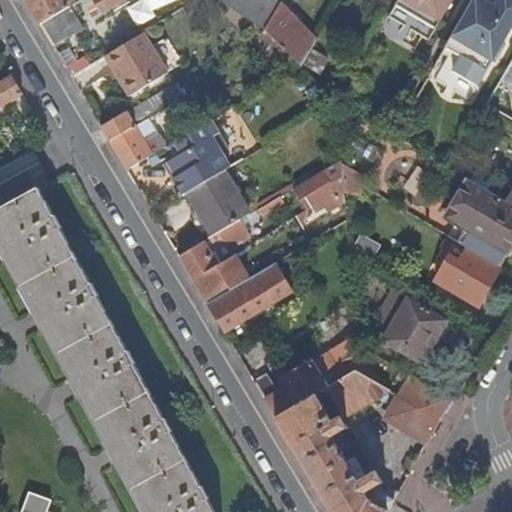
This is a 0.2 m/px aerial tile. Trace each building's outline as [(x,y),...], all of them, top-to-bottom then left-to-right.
[(79,0),(23,0),(40,28),(70,10),(81,3),(79,0)] [(100,15),(125,0),(90,0),(85,3),(88,9),(91,14),(97,11),(100,15)] [(263,32),(229,0),(213,0),(212,2),(263,32)] [(278,6),(268,0),(229,0),(263,32),(278,6)] [(399,0),(395,8),(435,31),(453,0),(399,0)] [(486,11),(472,3),(445,50),(451,53),(460,59),(452,73),(478,88),(493,63),(495,65),(505,48),(503,46),(511,30),(511,0),(501,0),(500,2),(496,0),(492,0),(489,6),(486,11)] [(489,6),(478,0),(474,0),(472,3),(486,11),(489,6)] [(263,32),(264,33),(300,69),(311,50),(316,42),(278,6),(263,32)] [(435,31),(395,8),(388,20),(428,43),(435,31)] [(70,10),(40,28),(53,50),(68,41),(64,34),(79,25),(70,10)] [(144,35),(105,58),(130,98),(168,75),(144,35)] [(334,66),(311,50),(300,69),(301,69),(320,87),(334,66)] [(445,50),(441,56),(447,60),(451,53),(445,50)] [(0,109),(25,95),(12,74),(0,81),(0,109)] [(135,124),(185,101),(177,83),(127,106),(135,124)] [(511,127),(490,114),(482,127),(504,141),(511,127)] [(127,115),(102,130),(127,173),(152,157),(127,115)] [(207,125),(168,149),(175,161),(169,165),(175,175),(179,172),(182,177),(173,182),(183,199),(227,172),(217,156),(212,159),(204,146),(209,143),(215,139),(207,125)] [(217,156),(209,143),(204,146),(212,159),(217,156)] [(448,153),(432,160),(449,170),(456,158),(448,153)] [(341,166),(341,161),(292,191),(305,212),(311,209),(315,215),(326,209),(334,204),(337,208),(343,204),(340,200),(344,198),(342,178),(341,166)] [(175,175),(169,165),(165,167),(173,182),(182,177),(179,172),(175,175)] [(342,178),(362,189),(362,178),(341,166),(342,178)] [(187,199),(211,240),(218,236),(239,223),(249,217),(224,176),(187,199)] [(361,200),(362,189),(342,178),(344,198),(361,200)] [(511,206),(511,187),(500,180),(492,194),(511,206)] [(460,245),(501,269),(511,249),(511,206),(492,194),(468,181),(445,220),(466,232),(460,245)] [(215,511),(210,501),(211,501),(204,487),(203,487),(174,435),(174,434),(167,419),(166,420),(136,367),(137,364),(130,352),(129,352),(100,299),(100,298),(93,284),(93,285),(63,231),(64,231),(56,216),(55,217),(40,188),(0,209),(0,247),(142,511),(215,511)] [(329,213),(337,208),(334,204),(326,209),(329,213)] [(272,210),(269,205),(255,213),(258,219),(272,210)] [(218,236),(222,244),(226,251),(230,251),(249,239),(239,223),(218,236)] [(358,233),(352,247),(374,258),(380,243),(358,233)] [(211,240),(203,245),(208,253),(222,244),(218,236),(211,240)] [(436,284),(479,309),(501,269),(460,245),(455,242),(449,253),(450,259),(436,284)] [(203,245),(180,260),(196,288),(206,303),(229,288),(218,269),(208,253),(203,245)] [(218,269),(229,288),(231,293),(248,282),(234,259),(218,269)] [(231,293),(208,307),(218,323),(224,334),(292,294),(275,266),(248,282),(231,293)] [(441,337),(442,336),(449,323),(409,300),(384,342),(422,365),(438,336),(441,337)] [(444,338),(442,336),(441,337),(438,336),(422,365),(427,368),(444,338)] [(329,353),(346,380),(357,374),(356,361),(355,345),(354,338),(329,353)] [(328,391),(277,422),(331,511),(389,511),(395,502),(384,496),(380,489),(384,486),(377,473),(367,479),(354,460),(347,465),(332,440),(342,434),(345,439),(353,434),(350,428),(348,430),(344,423),(389,393),(395,383),(356,361),(357,374),(346,380),(328,391)] [(290,390),(266,404),(277,422),(328,391),(313,365),(285,381),(290,390)] [(385,420),(428,446),(454,401),(411,377),(385,420)] [(402,472),(410,477),(417,465),(409,461),(402,472)] [(49,511),(53,502),(31,494),(23,511),(49,511)]
